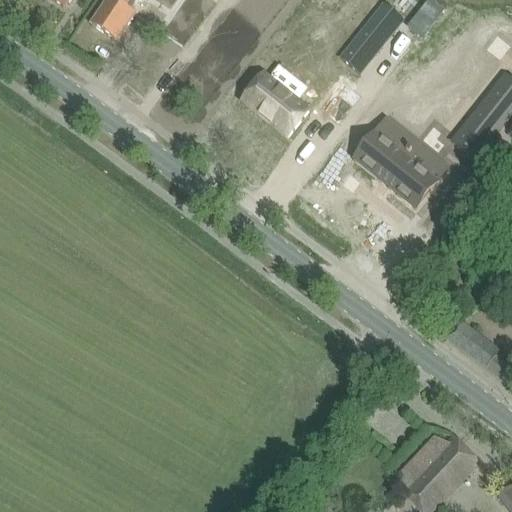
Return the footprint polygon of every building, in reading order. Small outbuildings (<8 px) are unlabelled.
[(72,0),(51,0),(66,9),(72,0)] [(109,0),(91,26),(117,43),(135,16),(128,11),(135,0),(109,0)] [(382,10),(339,63),(358,78),(401,25),(382,10)] [(196,11),(174,40),(219,72),(232,54),(219,45),(227,34),(196,11)] [(431,26),(419,16),(409,29),(422,39),(431,26)] [(511,76),(465,134),(489,153),(511,124),(511,76)] [(264,77),(243,103),(288,139),(309,113),(264,77)] [(339,82),(317,110),(336,126),(358,97),(339,82)] [(355,160),(353,162),(382,184),(382,183),(389,188),(388,189),(416,212),(429,195),(428,195),(437,184),(448,170),(435,160),(434,161),(436,162),(426,175),(406,159),(417,146),(387,121),(356,160),(355,160)] [(446,340),(511,389),(511,387),(511,369),(495,357),(482,339),(459,322),(446,340)] [(401,491),(421,511),(431,511),(480,465),(454,438),(440,452),(401,491)] [(511,511),(511,486),(498,497),(510,511),(511,511)]
